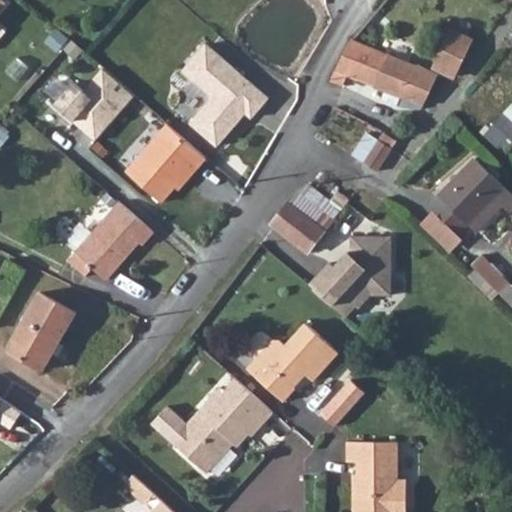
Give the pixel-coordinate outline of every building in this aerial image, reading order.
[(437,34),(447,38),(451,30),(441,25),(437,34)] [(429,52),(438,56),(434,67),(455,76),(472,39),(451,30),(447,38),(437,34),(429,52)] [(331,80),(342,85),(347,75),(423,104),(438,74),(422,67),(417,65),(413,65),(352,40),(331,80)] [(205,44),(182,71),(212,97),(190,124),(216,146),(245,113),(251,118),(267,98),(205,44)] [(73,82),(54,105),(75,124),(77,121),(83,127),(82,129),(95,141),(134,96),(102,68),(83,90),(73,82)] [(511,102),(487,133),(510,152),(511,149),(511,102)] [(166,125),(126,171),(160,201),(179,180),(182,182),(205,158),(168,125),(166,125)] [(363,163),(376,172),(390,150),(377,141),(363,163)] [(470,224),(496,197),(504,205),(511,211),(511,209),(511,192),(474,157),(438,195),(449,205),(438,216),(459,235),(470,224)] [(329,202),(340,211),(348,200),(337,192),(329,202)] [(292,206),(324,230),(332,221),(299,196),(292,206)] [(470,224),(477,233),(504,205),(496,197),(470,224)] [(118,199),(66,260),(84,275),(92,266),(107,280),(139,242),(142,245),(154,231),(118,199)] [(292,206),(288,203),(272,223),(309,251),(324,230),(292,206)] [(326,262),(306,283),(343,317),(353,306),(356,308),(367,295),(387,296),(390,237),(350,235),(349,249),(338,262),(341,265),(336,271),(326,262)] [(499,293),(509,284),(481,256),(472,265),(499,293)] [(0,273),(0,275),(17,284),(23,272),(6,262),(0,273)] [(0,313),(17,284),(0,275),(0,313)] [(499,293),(511,306),(511,286),(511,287),(509,284),(499,293)] [(6,350),(42,370),(75,314),(40,293),(6,350)] [(248,369),(284,402),(297,389),(293,387),(304,374),(314,382),(339,355),(306,326),(286,346),(281,342),(272,342),(270,344),(253,363),(248,369)] [(253,363),(270,344),(262,337),(257,337),(244,351),(245,356),(253,363)] [(237,379),(227,391),(223,388),(190,424),(171,407),(155,424),(210,474),(236,446),(239,449),(251,436),(255,438),(276,415),(237,379)] [(351,381),(320,415),(335,430),(366,395),(351,381)] [(511,431),(497,446),(511,459),(511,431)] [(348,442),(348,462),(357,462),(357,487),(354,486),(353,511),(406,511),(406,479),(398,480),(398,442),(348,442)] [(133,475),(125,484),(146,503),(154,494),(133,475)] [(174,511),(163,502),(153,511),(174,511)]
